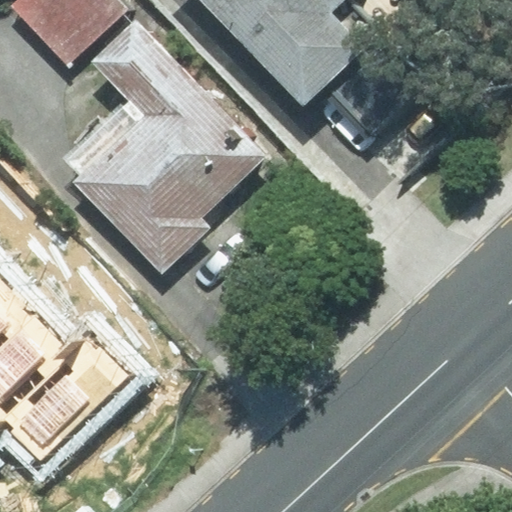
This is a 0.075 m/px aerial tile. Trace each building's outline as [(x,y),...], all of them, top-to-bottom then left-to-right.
[(119,0),(20,0),(14,6),(69,63),(127,8),(119,0)] [(202,0),(303,105),(363,48),(330,13),(342,0),(202,0)] [(77,183),(163,273),(211,227),(202,217),(267,155),(136,17),(89,62),(124,99),(64,156),(83,177),(77,183)] [(0,282),(32,251),(0,217),(0,282)] [(0,361),(72,291),(32,251),(0,282),(0,361)] [(113,332),(72,291),(0,361),(0,423),(10,433),(27,417),(113,332)] [(171,356),(130,315),(113,332),(27,417),(68,457),(171,356)]
